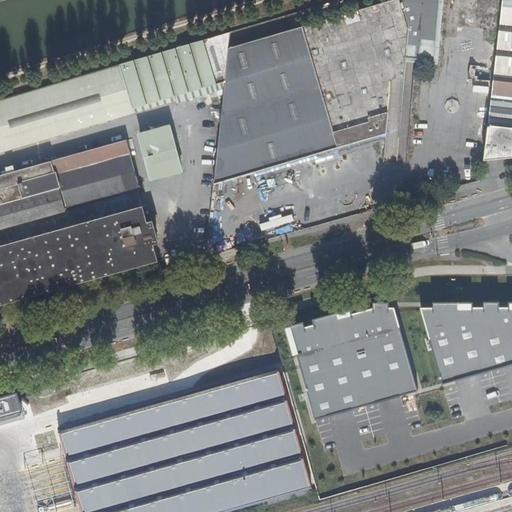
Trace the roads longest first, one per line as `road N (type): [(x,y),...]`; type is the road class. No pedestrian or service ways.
road 1 (primary): [(511,199),(0,342)]
road 2 (primary): [(0,366),(484,233)]
